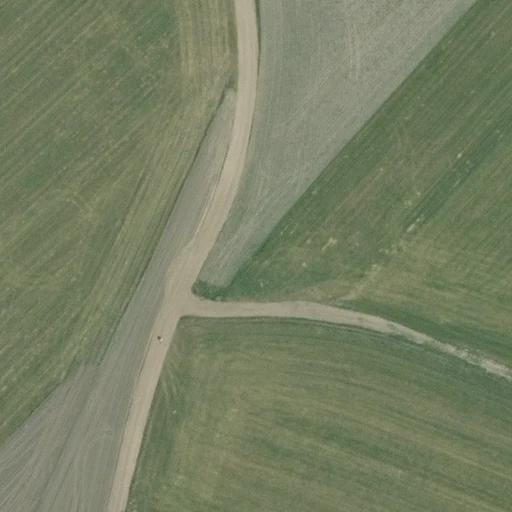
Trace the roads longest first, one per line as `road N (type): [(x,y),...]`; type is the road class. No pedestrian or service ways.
road 1 (track): [(171,309),(283,309),(350,319),(511,376)]
road 2 (track): [(171,309),(233,153),(246,75),(241,0)]
road 3 (track): [(115,511),(171,309)]
